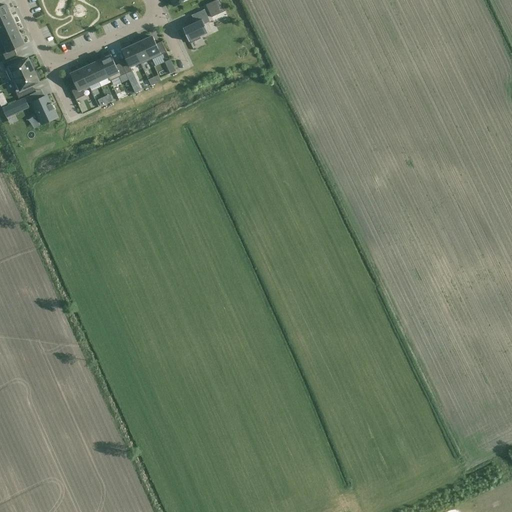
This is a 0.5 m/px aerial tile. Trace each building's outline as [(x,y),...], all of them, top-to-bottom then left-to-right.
[(0,19),(10,15),(6,5),(0,7),(0,19)] [(183,28),(190,44),(191,44),(191,43),(190,41),(194,40),(195,42),(201,39),(200,37),(208,33),(205,25),(210,22),(204,9),(192,15),(195,23),(183,28)] [(10,15),(0,19),(0,31),(15,25),(10,15)] [(19,35),(15,25),(0,31),(0,41),(1,43),(3,42),(19,35)] [(24,45),(19,35),(3,42),(8,52),(3,54),(6,60),(17,55),(14,49),(24,45)] [(153,37),(142,41),(150,58),(151,60),(161,55),(167,53),(162,42),(156,44),(153,37)] [(142,41),(133,45),(133,46),(140,62),(141,64),(151,60),(150,58),(142,41)] [(127,60),(121,63),(126,74),(132,71),(130,67),(140,62),(133,46),(122,50),(127,60)] [(111,56),(101,60),(108,77),(110,81),(126,74),(121,63),(116,66),(111,56)] [(16,58),(3,64),(11,81),(34,70),(33,69),(35,68),(31,60),(29,61),(28,59),(18,63),(16,58)] [(101,60),(91,65),(99,81),(108,77),(101,60)] [(91,65),(81,69),(89,86),(99,81),(91,65)] [(81,69),(71,74),(77,86),(71,89),(76,100),(85,96),(83,91),(90,88),(89,86),(81,69)] [(34,70),(11,81),(19,98),(31,92),(29,87),(39,82),(38,80),(40,79),(36,71),(34,72),(34,70)] [(47,96),(32,103),(42,124),(57,117),(53,110),(55,109),(52,103),(50,104),(47,96)] [(109,103),(106,97),(99,100),(101,106),(109,103)] [(10,105),(3,108),(7,118),(29,108),(28,105),(25,98),(10,105)]
